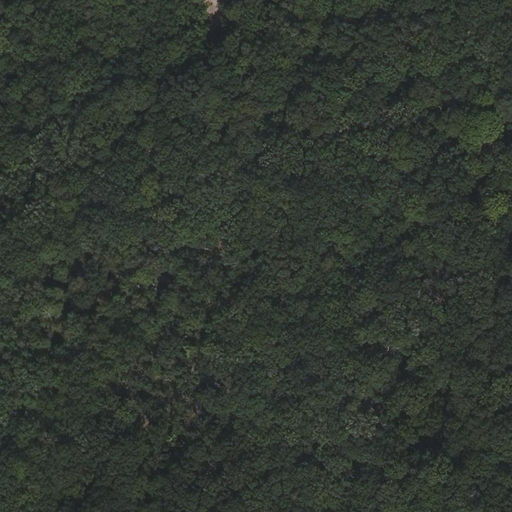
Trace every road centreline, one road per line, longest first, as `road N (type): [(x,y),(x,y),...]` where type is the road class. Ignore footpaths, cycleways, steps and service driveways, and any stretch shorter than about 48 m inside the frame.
road 1 (track): [(49,511),(511,90)]
road 2 (track): [(207,0),(235,182),(235,234),(150,511)]
road 3 (track): [(252,0),(511,365)]
road 4 (track): [(0,213),(129,134),(218,46)]
